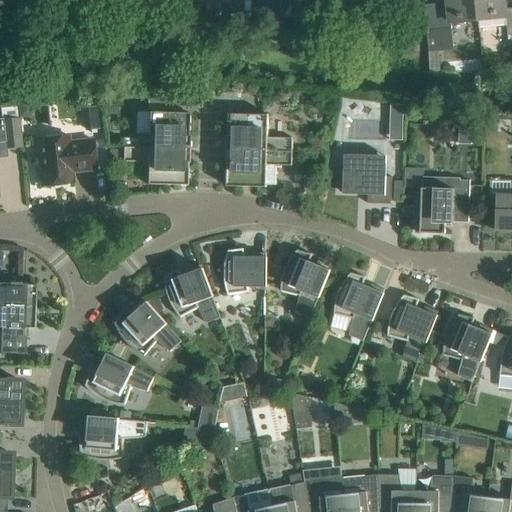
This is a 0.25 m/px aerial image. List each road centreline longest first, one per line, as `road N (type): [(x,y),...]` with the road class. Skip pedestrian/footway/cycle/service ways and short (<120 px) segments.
road 1 (residential): [(435,273),(297,218),(207,212)]
road 2 (residential): [(62,511),(51,406),(84,306)]
road 3 (residential): [(196,212),(161,203),(20,221)]
road 4 (residential): [(84,306),(196,212)]
